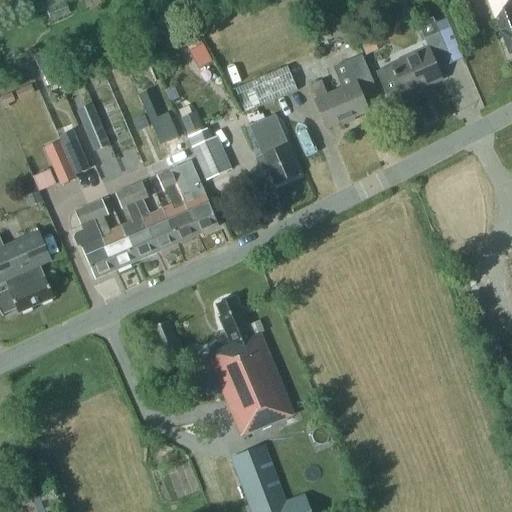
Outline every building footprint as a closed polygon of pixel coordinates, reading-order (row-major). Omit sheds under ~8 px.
[(511,0),(486,0),(493,19),(497,18),(501,30),(500,31),(508,54),(511,52),(511,0)] [(417,26),(427,49),(390,65),(391,68),(378,74),(377,71),(376,72),(391,105),(392,104),(391,103),(421,90),(421,91),(422,91),(421,87),(441,78),(438,70),(451,64),(431,20),(417,26)] [(356,33),(367,62),(385,55),(374,26),(356,33)] [(194,31),(181,37),(189,51),(201,44),(194,31)] [(118,51),(97,59),(101,69),(122,62),(118,51)] [(328,96),(321,81),(309,86),(316,101),(315,101),(326,128),(367,110),(362,97),(376,91),(361,57),(332,69),(342,91),(328,96)] [(95,59),(84,64),(90,77),(100,72),(95,59)] [(263,105),(296,91),(286,66),(252,80),(253,83),(235,91),(245,114),(263,105)] [(52,70),(41,74),(48,89),(58,84),(52,70)] [(15,93),(19,101),(34,94),(30,86),(15,93)] [(11,94),(0,98),(0,103),(2,108),(14,102),(11,94)] [(93,152),(109,146),(92,104),(76,112),(93,152)] [(195,113),(178,120),(187,139),(203,132),(195,113)] [(237,116),(220,123),(230,151),(247,145),(237,116)] [(262,154),(275,183),(297,173),(274,120),(260,126),(271,151),(262,154)] [(171,141),(164,124),(152,129),(160,146),(171,141)] [(205,131),(203,132),(187,139),(205,182),(231,171),(216,137),(209,141),(205,131)] [(44,148),(60,185),(76,179),(60,142),(44,148)] [(75,175),(89,169),(77,143),(64,150),(75,175)] [(197,236),(218,227),(202,191),(190,163),(169,172),(175,186),(197,236)] [(165,191),(175,186),(169,172),(156,178),(162,192),(165,191)] [(128,190),(135,204),(142,201),(148,199),(142,184),(128,190)] [(177,245),(197,236),(175,186),(165,191),(171,205),(161,209),(177,245)] [(135,204),(128,190),(115,195),(121,210),(125,208),(135,204)] [(29,196),(33,206),(42,203),(37,192),(29,196)] [(135,204),(156,254),(177,245),(161,209),(148,214),(142,201),(135,204)] [(94,222),(103,218),(107,216),(101,202),(88,207),(94,222)] [(120,227),(136,263),(156,254),(135,204),(125,208),(131,222),(120,227)] [(80,228),(94,222),(88,207),(74,213),(80,228)] [(94,222),(115,271),(136,263),(120,227),(109,231),(103,218),(94,222)] [(77,248),(80,247),(94,280),(115,271),(94,222),(80,228),(82,232),(75,235),(73,239),(77,248)] [(1,316),(15,310),(17,314),(53,298),(44,278),(43,278),(39,267),(50,262),(37,233),(0,248),(0,283),(3,282),(7,290),(0,293),(0,316),(1,318),(2,318),(1,316)] [(206,355),(241,437),(295,415),(257,325),(250,328),(242,308),(239,309),(234,296),(217,304),(221,315),(218,316),(230,344),(206,355)] [(178,338),(175,338),(168,320),(151,328),(158,345),(153,348),(158,362),(183,351),(178,338)] [(252,511),(309,511),(303,495),(285,503),(264,447),(233,459),(252,511)] [(17,462),(35,511),(52,511),(32,457),(17,462)]
